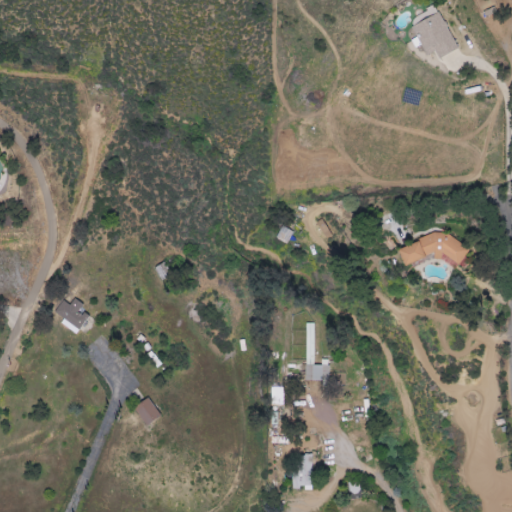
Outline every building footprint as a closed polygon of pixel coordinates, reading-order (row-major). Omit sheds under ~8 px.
[(456,49),(434,6),(407,20),(426,57),(434,52),(438,59),(456,49)] [(451,264),(465,259),(453,228),(396,249),(402,266),(432,255),(434,260),(448,255),(451,264)] [(69,305),(61,301),(55,313),(64,318),(60,324),(78,334),(88,317),(79,311),(83,304),(73,299),(69,305)] [(329,366),(305,365),(304,380),(328,381),(329,366)] [(282,387),(270,388),(271,405),(283,405),(282,387)] [(159,416),(146,398),(132,409),(145,426),(159,416)] [(292,487),(310,488),(311,456),(293,455),(292,487)]
